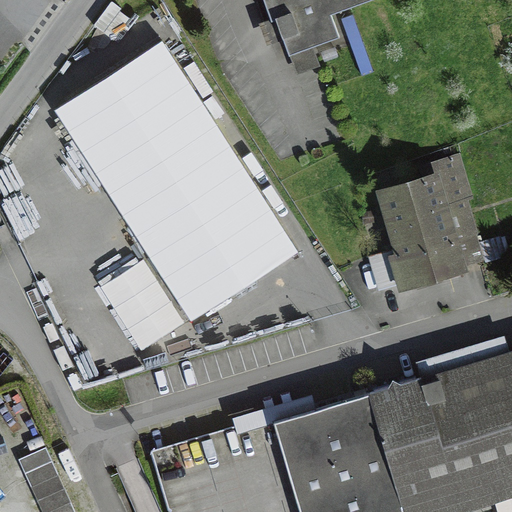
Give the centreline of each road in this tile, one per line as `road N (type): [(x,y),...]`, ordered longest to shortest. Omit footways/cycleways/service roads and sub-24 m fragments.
road 1 (unclassified): [(79,434),(0,287)]
road 2 (residential): [(0,116),(85,0)]
